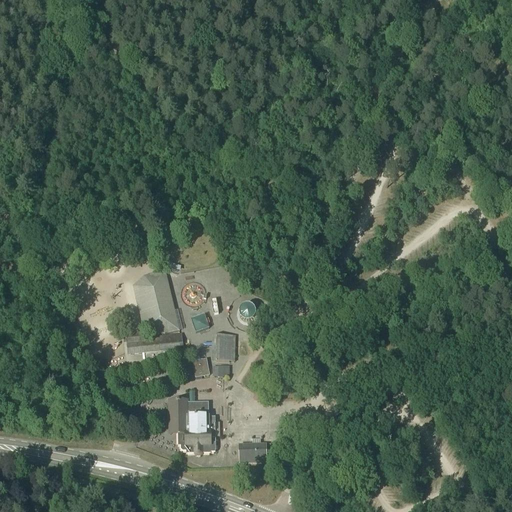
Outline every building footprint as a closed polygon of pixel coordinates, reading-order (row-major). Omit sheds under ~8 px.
[(233,364),(234,339),(217,338),(216,363),(233,364)] [(127,359),(183,352),(182,342),(141,347),(140,342),(126,344),(127,359)] [(206,362),(205,362),(205,354),(195,355),(196,364),(193,364),(195,380),(209,378),(206,362)] [(229,379),(229,369),(213,369),(212,378),(229,379)] [(97,372),(96,401),(105,401),(105,372),(97,372)] [(215,453),(215,452),(215,419),(208,419),(208,405),(187,405),(187,403),(169,404),(170,436),(178,436),(177,447),(178,448),(180,448),(181,452),(183,453),(186,453),(186,456),(194,456),(194,457),(196,458),(201,458),(202,456),(210,456),(210,454),(215,454),(215,453)] [(239,448),(240,465),(266,464),(266,458),(266,453),(266,447),(239,448)]
